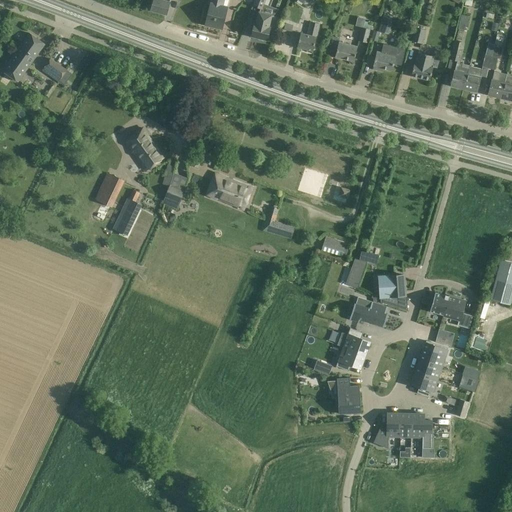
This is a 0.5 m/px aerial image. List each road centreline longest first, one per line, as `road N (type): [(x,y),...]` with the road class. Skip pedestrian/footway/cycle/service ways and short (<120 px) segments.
road 1 (secondary): [(24,0),(272,94),(511,167)]
road 2 (secondary): [(511,156),(312,99),(47,0)]
road 3 (residential): [(511,135),(262,64),(81,0)]
